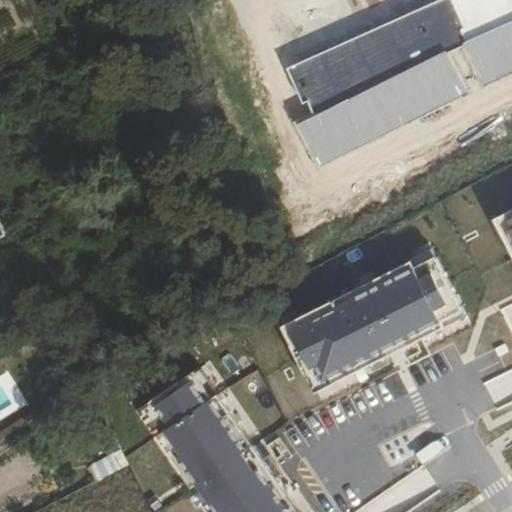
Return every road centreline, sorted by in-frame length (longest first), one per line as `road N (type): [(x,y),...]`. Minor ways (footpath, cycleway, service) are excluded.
road 1 (residential): [(511,510),(428,398),(316,466)]
road 2 (track): [(336,178),(511,99)]
